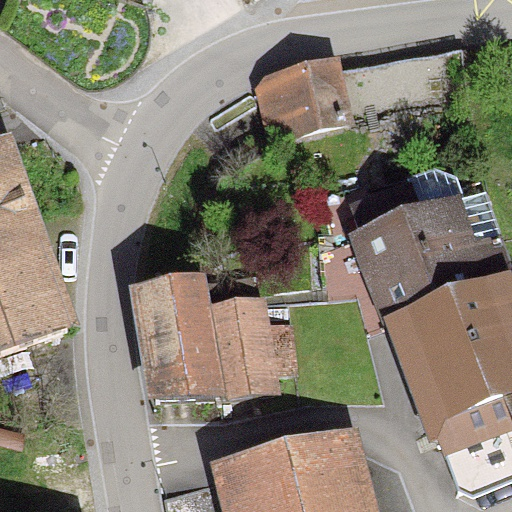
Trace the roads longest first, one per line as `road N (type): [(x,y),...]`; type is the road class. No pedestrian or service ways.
road 1 (tertiary): [(142,152),(114,250),(111,302),(116,403),(134,511)]
road 2 (tertiary): [(318,42),(222,68),(159,124),(142,152)]
road 3 (tertiary): [(511,14),(318,42)]
road 4 (residential): [(0,62),(75,121),(142,152)]
